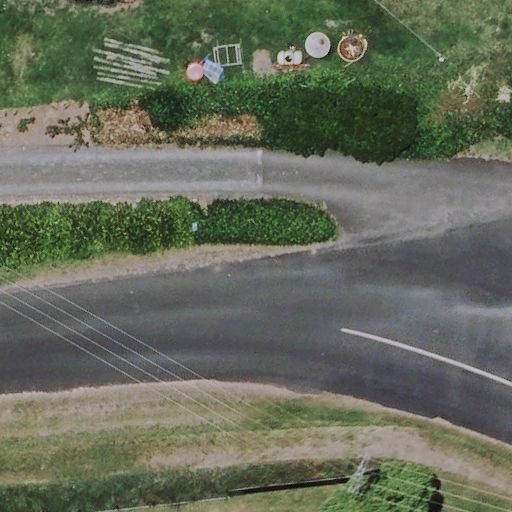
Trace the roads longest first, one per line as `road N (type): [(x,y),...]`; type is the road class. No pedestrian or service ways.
road 1 (tertiary): [(366,335),(258,324),(147,325),(0,340)]
road 2 (unclassified): [(366,335),(511,285)]
road 3 (tertiary): [(511,384),(366,335)]
